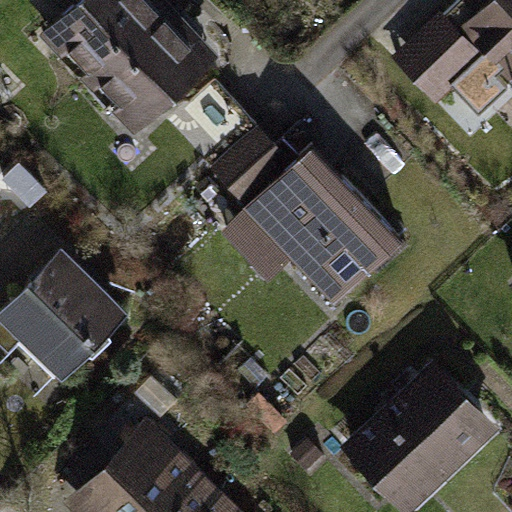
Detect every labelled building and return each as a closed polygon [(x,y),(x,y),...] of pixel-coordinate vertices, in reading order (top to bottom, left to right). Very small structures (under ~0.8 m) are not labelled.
[(81,28),(66,42),(95,72),(163,8),(155,0),(72,0),(63,9),(81,28)] [(511,0),(500,0),(486,13),(473,0),(457,0),(423,33),(443,54),(461,37),(471,28),(511,70),(511,0)] [(163,8),(95,72),(123,101),(114,109),(134,130),(210,58),(163,8)] [(443,54),(423,33),(401,54),(437,91),(477,53),(461,37),(443,54)] [(214,79),(170,121),(191,142),(235,100),(214,79)] [(256,122),(235,100),(191,142),(212,164),(256,122)] [(256,122),(212,164),(233,186),(268,151),(277,143),(256,122)] [(288,248),(336,298),(402,235),(312,141),(284,167),(248,201),(246,203),(249,206),(228,226),(268,268),(288,248)] [(233,186),(248,201),(284,167),(268,151),(233,186)] [(4,310),(63,366),(119,308),(61,251),(4,310)] [(419,454),(439,475),(489,428),(429,365),(352,437),(392,479),(419,454)] [(250,400),(264,413),(271,405),(257,392),(250,400)] [(131,511),(229,511),(172,456),(144,484),(152,491),(131,511)]
